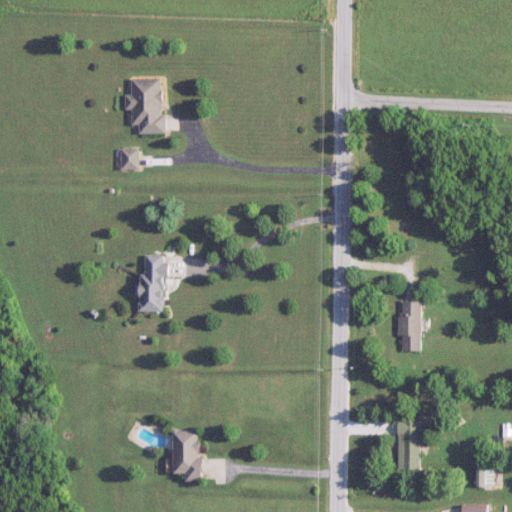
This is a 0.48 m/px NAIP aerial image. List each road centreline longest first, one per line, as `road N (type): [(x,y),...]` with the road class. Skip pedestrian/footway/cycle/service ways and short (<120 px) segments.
road 1 (residential): [(345,0),(336,511)]
road 2 (residential): [(343,106),(511,111)]
